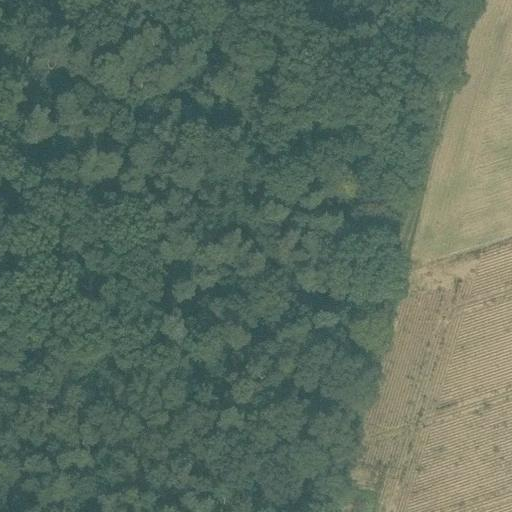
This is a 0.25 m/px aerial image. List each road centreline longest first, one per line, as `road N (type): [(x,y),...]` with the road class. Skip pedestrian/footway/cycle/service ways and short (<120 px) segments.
road 1 (track): [(348,433),(469,0)]
road 2 (track): [(348,433),(0,409)]
